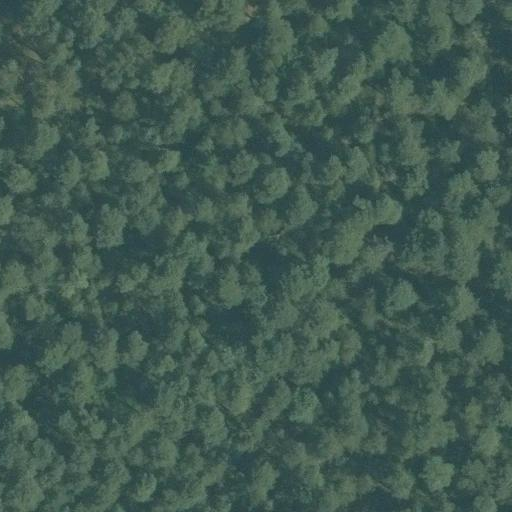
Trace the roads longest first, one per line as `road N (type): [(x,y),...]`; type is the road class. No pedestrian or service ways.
road 1 (track): [(511,412),(312,157),(245,55),(202,33)]
road 2 (track): [(202,33),(132,67),(0,107)]
